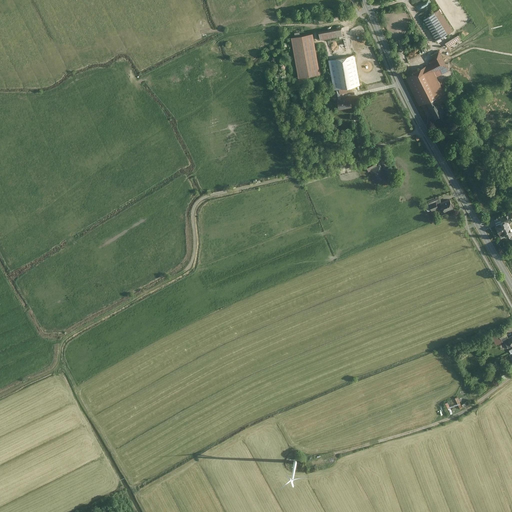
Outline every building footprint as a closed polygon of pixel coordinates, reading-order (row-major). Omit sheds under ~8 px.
[(428,11),(426,7),(419,12),(421,16),(428,11)] [(440,8),(421,19),(434,41),(452,30),(440,8)] [(342,19),(317,23),(320,39),(345,35),(342,19)] [(311,33),(291,37),(299,77),(319,74),(311,33)] [(459,35),(444,43),(447,47),(461,39),(459,35)] [(430,63),(404,75),(418,105),(426,101),(434,117),(446,112),(441,100),(448,97),(438,76),(449,71),(439,50),(430,54),(433,60),(430,62),(430,63)] [(355,54),(328,59),(333,89),(338,88),(339,93),(353,91),(352,85),(360,84),(355,54)] [(351,96),(338,99),(339,109),(352,106),(351,96)] [(380,161),(364,168),(373,187),(388,181),(380,161)] [(450,199),(439,200),(444,213),(455,207),(450,199)] [(502,240),(509,237),(509,239),(511,239),(511,229),(511,230),(508,223),(511,221),(511,212),(501,217),(503,222),(496,225),(502,240)]
